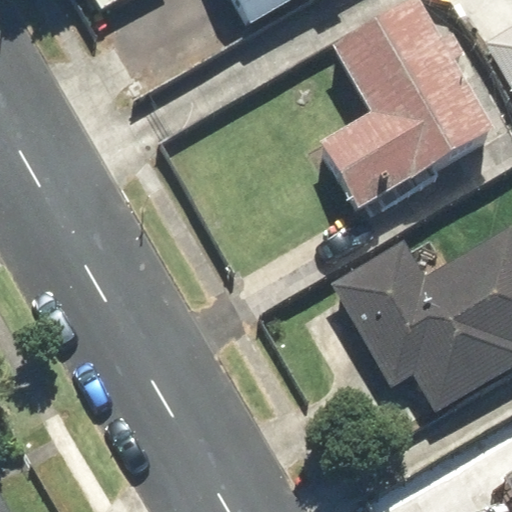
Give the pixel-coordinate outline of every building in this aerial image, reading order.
[(131,0),(84,0),(96,20),(131,0)] [(219,0),(243,40),(311,0),(312,0),(318,8),(332,0),(219,0)] [(486,149),(409,13),(325,61),(363,128),(310,159),(349,226),(486,149)] [(511,35),(481,54),(511,106),(511,35)] [(326,297),(386,400),(407,388),(430,427),(511,379),(511,255),(504,243),(420,292),(398,255),(326,297)] [(511,511),(511,477),(495,487),(509,511),(511,511)]
